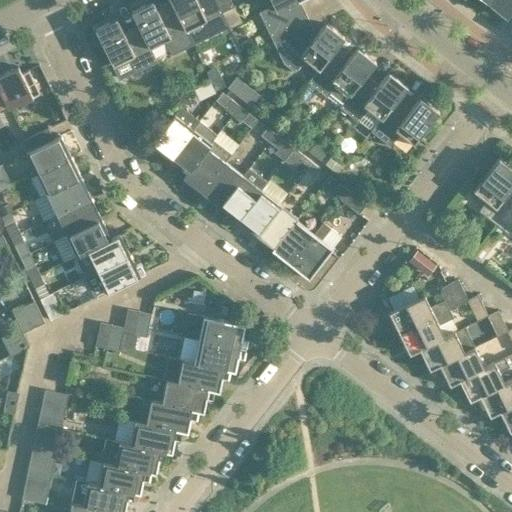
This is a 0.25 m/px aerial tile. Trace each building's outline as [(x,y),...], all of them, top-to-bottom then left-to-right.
[(166,0),(155,6),(152,0),(150,0),(131,9),(138,24),(149,46),(165,39),(172,54),(193,44),(171,0),(166,0)] [(171,0),(193,44),(193,43),(208,36),(229,26),(222,11),(221,11),(215,0),(171,0)] [(230,0),(215,0),(221,11),(222,11),(233,5),(230,0)] [(259,11),(270,34),(307,16),(299,0),(271,0),(274,4),(259,11)] [(511,0),(487,0),(487,1),(506,16),(511,7),(511,0)] [(308,81),(344,36),(326,22),(316,34),(307,16),(270,34),(283,62),(295,71),(305,58),(318,68),(308,81)] [(149,46),(138,24),(123,31),(116,17),(95,27),(113,64),(129,57),(136,71),(157,61),(149,46)] [(308,81),(340,106),(375,60),(357,46),(347,59),(334,49),(344,36),(308,81)] [(340,106),(371,130),(407,85),(389,71),(379,83),(366,73),(376,61),(375,60),(340,106)] [(18,65),(0,73),(0,86),(10,106),(40,92),(28,68),(21,72),(18,65)] [(216,66),(206,71),(210,80),(220,75),(216,66)] [(210,80),(215,90),(225,85),(220,75),(210,80)] [(236,76),(227,86),(237,95),(246,84),(236,76)] [(407,85),(371,130),(390,145),(400,132),(413,143),(439,110),(420,95),(410,108),(397,98),(407,85)] [(0,111),(10,106),(0,86),(0,111)] [(225,106),(233,113),(240,104),(231,98),(225,106)] [(240,104),(233,113),(242,119),(248,111),(240,104)] [(180,105),(151,143),(170,158),(199,120),(180,105)] [(199,120),(170,158),(176,163),(187,171),(188,172),(207,146),(211,141),(213,139),(217,134),(199,120)] [(146,123),(136,128),(143,142),(153,138),(146,123)] [(261,134),(269,141),(276,132),(267,126),(261,134)] [(25,138),(30,149),(54,138),(48,127),(25,138)] [(276,132),(269,141),(278,148),(284,139),(276,132)] [(26,151),(37,172),(71,155),(61,134),(54,138),(30,149),(26,151)] [(318,138),(308,150),(319,159),(328,147),(318,138)] [(188,172),(184,177),(202,191),(225,160),(231,153),(213,139),(211,141),(207,146),(188,172)] [(295,147),(285,160),(302,173),(305,169),(312,160),(303,154),(295,147)] [(37,172),(47,192),(81,176),(71,155),(37,172)] [(479,209),(497,224),(511,205),(511,196),(506,192),(511,185),(511,167),(499,157),(473,189),(487,199),(479,209)] [(202,191),(220,205),(243,174),(225,160),(202,191)] [(312,160),(305,169),(314,176),(320,167),(312,160)] [(0,163),(0,189),(0,190),(14,183),(4,162),(0,163)] [(243,174),(220,205),(237,219),(261,188),(267,181),(249,167),(243,174)] [(47,192),(57,213),(91,196),(81,176),(47,192)] [(332,190),(341,197),(348,189),(339,182),(332,190)] [(237,219),(255,233),(279,202),(261,188),(237,219)] [(348,189),(341,197),(340,198),(359,213),(366,203),(348,189)] [(57,213),(47,192),(33,199),(43,220),(57,213)] [(57,213),(67,233),(101,217),(91,196),(57,213)] [(9,202),(0,206),(0,208),(3,214),(10,211),(13,210),(9,202)] [(271,248),(272,249),(297,216),(279,202),(255,233),(273,246),(271,248)] [(511,227),(511,205),(497,224),(508,232),(511,227)] [(15,221),(10,211),(3,214),(1,215),(6,226),(15,221)] [(272,249),(290,263),(314,232),(296,219),(298,217),(297,216),(272,249)] [(67,233),(77,254),(120,233),(120,232),(111,236),(101,217),(67,233)] [(6,226),(10,236),(20,231),(15,221),(6,226)] [(314,232),(290,263),(308,277),(332,247),(322,238),(331,227),(323,221),(314,232)] [(20,231),(10,236),(15,246),(25,241),(20,231)] [(75,255),(77,254),(67,233),(54,240),(64,261),(75,255)] [(75,255),(84,275),(130,253),(120,233),(77,254),(75,255)] [(472,235),(464,245),(472,251),(480,241),(472,235)] [(15,246),(21,256),(30,252),(24,241),(15,246)] [(35,262),(30,252),(21,256),(26,267),(35,262)] [(130,253),(84,275),(95,296),(140,274),(130,253)] [(35,262),(25,267),(30,277),(40,272),(35,262)] [(40,272),(30,277),(35,287),(45,282),(40,272)] [(95,296),(84,275),(72,282),(82,302),(95,296)] [(442,285),(440,290),(444,299),(449,307),(449,308),(457,304),(467,298),(468,298),(458,277),(447,282),(447,283),(442,285)] [(35,287),(40,297),(50,293),(45,282),(35,287)] [(40,297),(50,318),(62,312),(52,291),(50,293),(40,297)] [(424,293),(389,311),(399,332),(435,314),(449,307),(444,299),(430,306),(424,293)] [(468,298),(467,298),(477,320),(487,314),(488,314),(478,293),(468,298)] [(34,299),(23,305),(34,326),(45,321),(34,299)] [(34,326),(23,305),(12,310),(20,327),(23,332),(34,326)] [(123,331),(134,333),(139,310),(128,307),(124,326),(123,331)] [(435,314),(399,332),(409,352),(419,347),(444,335),(444,334),(441,328),(439,324),(453,317),(449,308),(449,307),(435,314)] [(488,314),(487,314),(497,335),(507,330),(508,329),(498,308),(488,314)] [(151,312),(139,310),(134,333),(137,334),(146,336),(151,312)] [(188,312),(183,335),(187,336),(198,338),(246,348),(248,339),(242,337),(245,324),(203,315),(188,312)] [(95,344),(107,347),(112,323),(100,321),(95,344)] [(123,331),(124,326),(112,323),(107,347),(119,349),(120,346),(123,331)] [(445,335),(419,347),(419,348),(422,354),(429,368),(439,363),(474,346),(464,325),(455,330),(454,330),(445,335)] [(20,327),(1,336),(10,355),(29,346),(30,346),(23,332),(20,327)] [(123,331),(120,346),(134,349),(137,334),(134,333),(123,331)] [(198,338),(193,361),(231,369),(235,370),(238,357),(244,358),(246,348),(198,338)] [(474,346),(439,363),(449,383),(459,379),(485,366),(480,356),(474,346)] [(485,366),(459,379),(464,388),(469,399),(479,394),(505,381),(499,371),(509,366),(505,356),(495,361),(485,366)] [(182,358),(177,381),(215,389),(219,390),(222,377),(229,378),(231,369),(193,361),(182,358)] [(511,377),(505,381),(479,394),(483,401),(489,415),(499,410),(511,403),(511,377)] [(162,401),(199,409),(204,410),(206,397),(213,399),(214,394),(215,390),(215,389),(177,381),(166,379),(163,394),(162,401)] [(45,388),(42,400),(66,405),(68,393),(45,388)] [(14,413),(19,392),(7,389),(3,410),(14,413)] [(146,421),(151,399),(140,397),(135,419),(146,421)] [(135,419),(188,431),(190,418),(197,419),(199,409),(162,401),(151,399),(146,421),(135,419)] [(42,400),(40,412),(63,417),(66,405),(42,400)] [(499,410),(509,430),(511,428),(511,403),(489,415),(499,410)] [(38,423),(61,427),(63,417),(40,412),(38,423)] [(119,439),(130,441),(135,419),(118,416),(114,438),(119,439)] [(119,439),(119,440),(172,451),(175,438),(181,440),(183,430),(188,431),(135,419),(130,441),(119,439)] [(61,427),(38,423),(36,433),(59,438),(61,427)] [(35,433),(33,445),(56,450),(59,438),(35,433)] [(105,437),(100,460),(103,460),(152,470),(156,471),(159,458),(165,460),(166,455),(167,451),(167,450),(130,442),(119,440),(112,438),(105,437)] [(33,445),(30,457),(54,462),(54,461),(56,450),(33,445)] [(54,462),(30,457),(28,469),(51,474),(51,473),(54,462)] [(103,460),(98,483),(140,492),(143,479),(150,480),(152,470),(103,460)] [(51,474),(28,469),(24,485),(48,490),(51,474)] [(76,478),(72,501),(123,511),(124,511),(127,499),(134,501),(136,491),(140,492),(98,483),(76,478)] [(22,497),(45,502),(48,490),(24,485),(22,497)] [(119,511),(120,511),(123,511),(72,501),(69,511),(119,511)]
